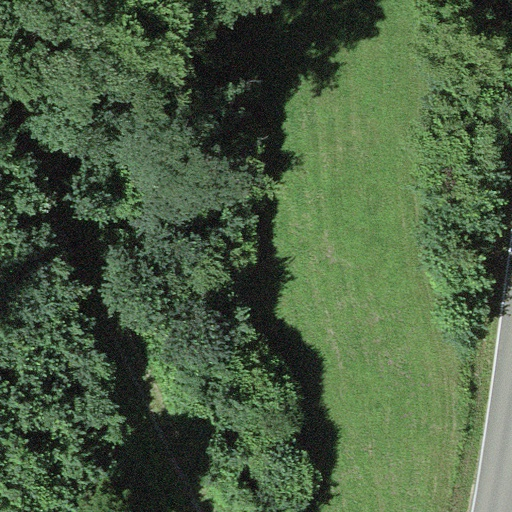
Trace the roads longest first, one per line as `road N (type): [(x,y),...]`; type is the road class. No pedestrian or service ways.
road 1 (track): [(0,73),(215,511)]
road 2 (tertiary): [(486,511),(511,378)]
